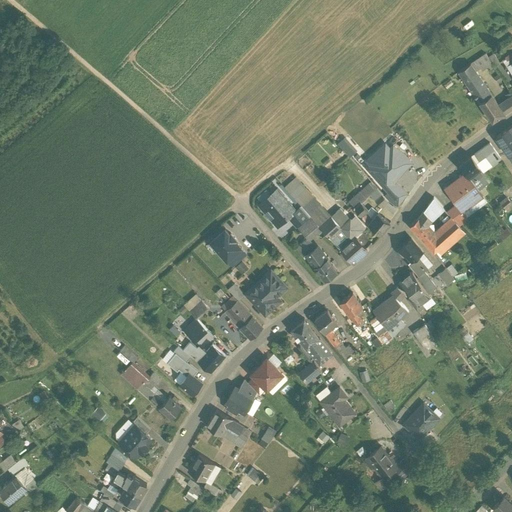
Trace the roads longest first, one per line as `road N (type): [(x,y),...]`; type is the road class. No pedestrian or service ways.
road 1 (residential): [(141,511),(240,353),(376,254),(446,162),(511,118)]
road 2 (track): [(242,196),(10,0)]
road 3 (track): [(42,371),(242,196)]
road 4 (track): [(467,0),(293,151)]
road 5 (track): [(324,292),(242,196)]
